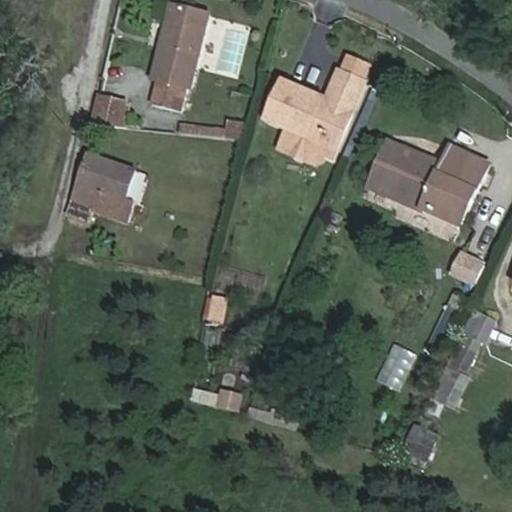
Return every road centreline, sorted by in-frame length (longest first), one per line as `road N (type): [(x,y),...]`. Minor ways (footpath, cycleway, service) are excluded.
road 1 (track): [(101,0),(20,511)]
road 2 (unclassified): [(511,89),(359,0)]
